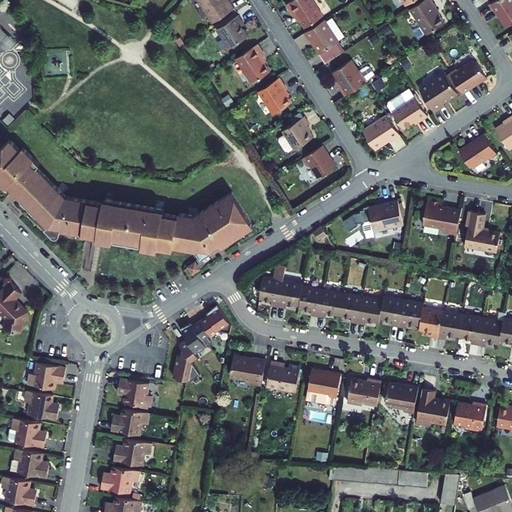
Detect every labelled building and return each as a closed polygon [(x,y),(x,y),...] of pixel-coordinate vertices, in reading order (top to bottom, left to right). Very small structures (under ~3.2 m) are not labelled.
[(198,0),(213,22),(234,8),(229,0),(198,0)] [(313,0),(291,0),(286,4),(294,16),(296,14),(305,27),(323,15),(313,0)] [(437,9),(431,0),(422,0),(410,9),(427,34),(445,22),(436,10),(437,9)] [(511,23),(511,0),(495,0),(491,3),(498,13),(498,12),(499,14),(499,15),(507,27),(511,23)] [(243,21),(238,15),(217,29),(229,48),(248,36),(242,26),(240,23),(243,21)] [(325,19),(304,33),(309,40),(310,38),(320,53),(319,53),(325,64),(341,53),(335,44),(337,42),(339,41),(325,19)] [(372,29),(368,22),(361,26),(365,33),(372,29)] [(15,42),(1,28),(0,24),(0,43),(7,50),(15,42)] [(393,33),(389,27),(382,31),(386,37),(393,33)] [(374,45),(380,41),(376,35),(370,39),(374,45)] [(175,40),(179,46),(184,43),(179,37),(175,40)] [(436,46),(443,42),(440,38),(434,42),(436,46)] [(344,52),(337,42),(335,44),(341,53),(344,52)] [(265,55),(257,43),(236,57),(252,82),(270,71),(261,58),(265,55)] [(406,58),(401,62),(406,70),(411,67),(406,58)] [(345,95),(376,76),(370,67),(366,66),(359,70),(352,59),(332,72),(341,85),(339,86),(345,95)] [(461,90),(463,93),(474,86),(473,85),(477,82),(479,82),(487,77),(477,61),(473,60),(459,69),(457,68),(450,73),(461,90)] [(208,66),(202,70),(205,74),(211,70),(208,66)] [(445,72),(420,89),(435,112),(445,105),(442,101),(447,98),(448,99),(459,93),(458,92),(447,75),(445,72)] [(461,90),(450,73),(447,75),(458,92),(461,90)] [(287,89),(279,77),(262,88),(261,95),(273,114),(292,101),(285,90),(287,89)] [(378,90),(385,85),(381,78),(373,82),(378,90)] [(358,91),(362,97),(368,93),(365,87),(358,91)] [(421,120),(428,116),(411,88),(389,102),(389,105),(400,122),(403,127),(404,128),(420,118),(421,120)] [(227,107),(234,103),(228,95),(222,99),(227,107)] [(290,118),(293,123),(303,116),(300,112),(290,118)] [(393,139),(400,134),(387,114),(363,130),(375,149),(393,138),(393,139)] [(306,125),(309,123),(304,115),(303,116),(293,123),(282,130),(285,133),(280,137),(278,136),(277,140),(279,140),(285,150),(289,151),(294,148),(295,149),(314,136),(306,125)] [(511,147),(511,117),(496,128),(509,149),(511,147)] [(497,153),(484,133),(473,141),(474,142),(469,145),(468,144),(460,149),(471,166),(473,167),(489,157),(490,158),(497,153)] [(2,183),(3,184),(10,140),(0,149),(0,182),(2,184),(2,183)] [(3,184),(6,187),(8,184),(22,198),(21,198),(37,214),(38,213),(48,224),(45,228),(52,234),(57,236),(60,234),(61,229),(93,234),(93,232),(98,233),(97,239),(113,242),(113,238),(143,243),(142,247),(158,249),(159,243),(164,244),(164,246),(174,248),(174,245),(196,249),(202,258),(221,245),(222,246),(243,232),(245,212),(232,191),(194,215),(179,213),(178,216),(163,213),(164,210),(104,199),(103,203),(66,197),(37,167),(40,164),(23,148),(21,150),(10,140),(3,184)] [(328,151),(323,144),(303,157),(308,164),(310,165),(316,174),(320,175),(336,165),(331,157),(329,156),(327,152),(328,151)] [(274,172),(278,169),(274,163),(270,166),(274,172)] [(457,234),(461,209),(442,205),(443,202),(428,199),(427,203),(425,213),(423,224),(444,228),(443,231),(457,234)] [(374,229),(389,226),(389,227),(404,224),(400,209),(399,203),(398,200),(384,203),(384,204),(369,208),(369,206),(364,207),(364,209),(360,210),(363,221),(366,220),(364,224),(368,236),(375,235),(374,229)] [(497,251),(500,231),(483,228),(486,213),(469,210),(466,225),(468,225),(465,245),(497,251)] [(245,212),(243,232),(249,228),(247,225),(252,222),(245,212)] [(327,234),(322,226),(314,231),(319,239),(327,234)] [(195,262),(185,269),(190,275),(199,268),(195,262)] [(272,300),(271,304),(279,305),(284,279),(286,265),(276,263),(274,277),(264,275),(259,298),(272,300)] [(284,279),(279,305),(286,307),(287,303),(299,305),(303,284),(304,282),(284,279)] [(4,286),(0,289),(0,310),(0,311),(7,317),(5,329),(21,332),(23,321),(27,322),(28,313),(28,311),(19,303),(19,302),(16,298),(22,292),(11,281),(4,287),(4,286)] [(303,284),(299,305),(299,307),(311,309),(311,313),(318,315),(323,288),(303,284)] [(327,312),(339,314),(343,291),(323,288),(318,315),(326,316),(327,312)] [(343,291),(339,314),(352,317),(351,321),(359,322),(363,295),(343,291)] [(379,321),(380,318),(383,299),(363,295),(359,322),(366,323),(367,319),(379,321)] [(384,295),(383,299),(380,318),(392,320),(392,324),(399,325),(404,298),(384,295)] [(420,325),(423,306),(424,302),(404,298),(399,325),(407,326),(408,322),(420,325)] [(201,319),(208,330),(205,332),(208,336),(230,322),(218,303),(207,312),(208,314),(201,319)] [(431,335),(439,337),(443,310),(423,306),(419,329),(432,331),(431,335)] [(443,310),(439,337),(446,338),(447,334),(459,336),(463,313),(443,310)] [(471,342),(478,344),(483,317),(463,313),(459,336),(472,339),(471,342)] [(483,317),(478,344),(486,345),(487,341),(499,343),(500,340),(503,321),(483,317)] [(511,343),(511,346),(511,345),(511,318),(504,317),(503,321),(500,340),(511,341),(511,343)] [(196,352),(207,345),(210,346),(211,341),(208,336),(205,332),(208,330),(201,319),(193,324),(192,322),(180,328),(187,338),(196,352)] [(199,356),(196,352),(187,338),(180,343),(183,348),(182,354),(178,354),(174,376),(189,379),(190,381),(200,374),(192,360),(199,356)] [(262,384),(266,359),(252,357),(252,358),(246,357),(245,356),(234,354),(231,373),(233,377),(249,379),(251,382),(262,384)] [(285,362),(271,360),(267,386),(296,391),(300,365),(290,363),(289,367),(285,366),(285,362)] [(28,384),(55,388),(56,381),(57,378),(64,379),(67,367),(38,362),(36,374),(30,373),(28,384)] [(335,404),(341,372),(327,370),(327,371),(322,370),(321,369),(312,367),(307,399),(335,404)] [(126,394),(124,402),(151,406),(153,395),(148,394),(150,382),(121,377),(118,390),(126,391),(126,394)] [(363,402),(378,404),(382,380),(368,377),(368,379),(352,377),(348,401),(363,404),(363,402)] [(415,412),(419,386),(405,383),(405,385),(400,384),(399,382),(390,381),(386,401),(388,405),(403,407),(404,410),(415,412)] [(417,421),(430,424),(433,421),(447,424),(451,400),(439,397),(439,399),(434,398),(435,390),(423,388),(417,421)] [(53,402),(54,394),(27,390),(25,401),(31,402),(29,413),(58,418),(60,406),(52,405),(53,402)] [(480,427),(483,428),(487,404),(473,401),(473,403),(459,401),(455,423),(469,425),(469,427),(479,429),(480,427)] [(511,405),(501,403),(497,425),(511,428),(511,430),(511,429),(511,405)] [(150,412),(123,408),(122,415),(121,418),(114,417),(112,429),(141,434),(143,422),(148,423),(150,412)] [(40,429),(41,422),(14,417),(13,428),(18,429),(16,441),(45,446),(47,434),(39,432),(40,429)] [(153,442),(126,438),(125,445),(124,448),(116,447),(114,459),(143,464),(145,452),(151,453),(153,442)] [(217,452),(226,453),(227,446),(218,444),(217,452)] [(43,459),(44,452),(17,447),(15,458),(13,459),(11,470),(47,476),(50,464),(42,462),(43,459)] [(327,460),(328,452),(318,452),(317,459),(327,460)] [(222,472),(223,465),(216,464),(215,471),(222,472)] [(343,464),(336,464),(334,479),(342,479),(343,464)] [(349,480),(350,465),(343,464),(342,479),(349,480)] [(140,470),(113,465),(112,473),(111,476),(104,474),(102,487),(131,492),(133,480),(138,481),(140,470)] [(356,481),(357,466),(350,465),(349,480),(356,481)] [(363,481),(364,466),(357,466),(356,481),(363,481)] [(370,482),(371,467),(367,466),(364,466),(363,481),(370,482)] [(377,482),(378,467),(371,467),(370,482),(377,482)] [(377,482),(384,483),(385,468),(378,467),(377,482)] [(391,483),(393,468),(385,468),(384,483),(391,483)] [(398,484),(400,469),(393,468),(391,483),(398,484)] [(404,469),(400,469),(398,484),(406,485),(407,470),(404,469)] [(414,470),(407,470),(406,485),(413,485),(414,470)] [(421,471),(414,470),(413,485),(420,486),(421,471)] [(427,486),(428,471),(421,471),(420,486),(427,486)] [(446,473),(445,481),(459,483),(461,475),(446,473)] [(30,487),(31,480),(4,475),(3,486),(8,487),(6,499),(35,504),(37,491),(29,490),(30,487)] [(459,483),(458,489),(466,490),(469,475),(461,475),(459,483)] [(459,483),(445,481),(443,488),(458,490),(458,489),(459,483)] [(505,511),(511,509),(511,500),(505,484),(474,497),(471,490),(464,494),(470,507),(476,504),(479,511),(505,511)] [(458,490),(443,488),(442,495),(457,497),(458,490)] [(142,500),(116,495),(115,503),(114,506),(106,504),(105,511),(134,511),(135,510),(141,511),(142,500)] [(457,497),(442,495),(441,502),(456,504),(457,497)]
